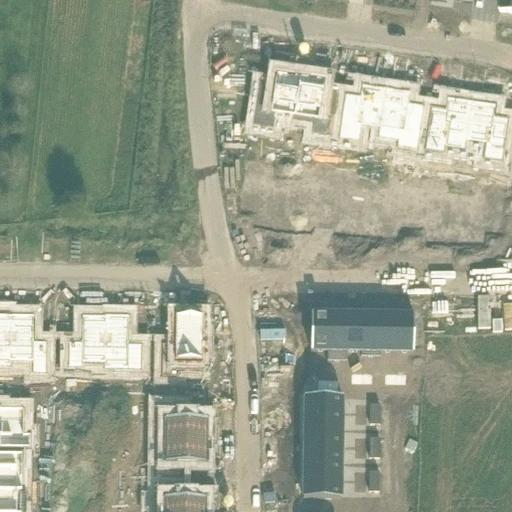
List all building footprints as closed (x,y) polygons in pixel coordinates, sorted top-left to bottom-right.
[(511,0),(501,0),(501,3),(500,14),(510,15),(511,15),(511,0)] [(259,85),(252,129),(273,132),(275,116),(293,119),(294,119),(300,78),(275,75),(273,87),(259,85)] [(293,119),(292,123),(313,126),(311,137),(331,140),(337,96),(323,94),(325,82),(300,78),(294,119),(293,119)] [(344,97),(338,141),(358,144),(360,129),(378,131),(379,131),(385,91),(361,87),(359,99),(344,97)] [(378,131),(377,141),(397,144),(396,150),(416,153),(423,109),(408,107),(410,94),(385,91),(379,131),(378,131)] [(423,153),(423,154),(444,157),(444,151),(464,153),(466,144),(465,144),(471,103),(446,100),(444,112),(430,110),(423,153)] [(471,103),(465,144),(466,144),(484,147),(482,162),(502,165),(508,121),(494,119),(496,107),(471,103)] [(248,167),(245,211),(259,212),(258,225),(283,227),(287,181),(286,181),(268,180),(268,168),(248,167)] [(287,181),(283,227),(308,229),(309,216),(324,217),(328,168),(327,168),(307,167),(306,178),(286,176),(286,181),(287,181)] [(334,174),(331,218),(345,219),(344,232),(369,234),(372,193),(371,193),(353,191),(355,175),(335,174),(334,174)] [(372,193),(369,234),(394,236),(395,223),(410,225),(414,175),(413,175),(393,174),(392,190),(372,188),(371,193),(372,193)] [(420,181),(417,225),(431,226),(430,239),(455,241),(459,200),(460,200),(460,195),(440,193),(441,182),(421,181),(420,181)] [(459,200),(455,241),(480,243),(481,230),(496,232),(499,187),(479,186),(478,201),(460,200),(459,200)] [(0,369),(10,370),(10,365),(9,365),(10,317),(7,317),(7,314),(0,313),(0,369)] [(310,316),(310,354),(326,354),(328,354),(328,316),(310,316)] [(326,354),(326,364),(345,364),(345,354),(344,354),(345,316),(328,316),(328,354),(326,354)] [(345,316),(344,354),(345,354),(360,354),(361,354),(362,316),(345,316)] [(360,354),(360,359),(379,359),(379,355),(378,355),(379,316),(362,316),(361,354),(360,354)] [(379,316),(378,355),(379,355),(395,355),(395,317),(379,316)] [(10,317),(9,365),(10,365),(31,365),(31,376),(46,376),(46,344),(33,344),(34,317),(10,317)] [(103,366),(103,372),(140,373),(141,347),(128,347),(128,317),(104,317),(104,318),(105,318),(104,366),(103,366)] [(395,317),(395,355),(413,355),(413,317),(395,317)] [(428,317),(428,356),(429,356),(445,356),(446,318),(430,317),(428,317)] [(68,345),(67,370),(81,371),(82,366),(103,366),(104,366),(105,318),(104,318),(81,318),(80,345),(68,345)] [(161,347),(161,379),(175,379),(175,373),(201,373),(201,350),(204,350),(204,334),(202,333),(202,318),(175,318),(174,347),(161,347)] [(446,318),(445,356),(462,356),(463,318),(446,318)] [(463,318),(462,356),(479,356),(479,318),(463,318)] [(479,318),(479,356),(496,356),(496,318),(479,318)] [(511,318),(496,318),(496,356),(511,356),(511,318)] [(351,375),(351,385),(361,385),(361,375),(351,375)] [(361,375),(361,385),(371,386),(371,376),(361,375)] [(437,375),(437,387),(445,387),(445,375),(437,375)] [(445,375),(445,387),(453,387),(453,375),(445,375)] [(384,376),(384,386),(394,386),(395,376),(384,376)] [(395,376),(394,386),(405,386),(405,376),(395,376)] [(471,376),(471,388),(479,388),(479,376),(471,376)] [(479,376),(479,388),(487,388),(487,376),(479,376)] [(317,381),(317,391),(327,391),(327,381),(317,381)] [(327,381),(327,391),(337,391),(337,381),(327,381)] [(303,398),(303,416),(342,416),(342,399),(303,398)] [(511,402),(493,402),(493,404),(493,420),(511,420),(511,402)] [(0,449),(30,450),(30,436),(24,436),(24,410),(0,410),(0,407),(0,406),(0,449)] [(369,407),(369,417),(379,417),(379,407),(369,407)] [(155,408),(155,443),(205,444),(205,441),(208,441),(208,425),(206,425),(206,421),(181,421),(181,408),(155,408)] [(459,412),(459,419),(471,420),(471,412),(459,412)] [(303,416),(303,433),(341,433),(342,416),(303,416)] [(369,417),(369,427),(379,427),(379,417),(369,417)] [(459,419),(459,427),(471,428),(471,420),(459,419)] [(511,420),(493,420),(493,437),(511,436),(511,420)] [(303,433),(303,450),(341,450),(341,433),(303,433)] [(511,436),(493,437),(492,453),(511,453),(511,436)] [(369,440),(368,450),(378,451),(379,440),(369,440)] [(155,443),(155,479),(180,479),(181,466),(205,466),(205,444),(155,443)] [(459,445),(459,453),(471,453),(471,445),(459,445)] [(303,450),(303,467),(341,467),(341,450),(303,450)] [(368,450),(368,461),(378,461),(378,451),(368,450)] [(0,490),(17,491),(17,492),(22,492),(22,454),(0,453),(0,490)] [(459,453),(459,461),(471,461),(471,453),(459,453)] [(511,453),(492,453),(492,470),(511,470),(511,453)] [(303,467),(302,484),(341,485),(341,467),(303,467)] [(511,470),(492,470),(492,487),(511,487),(511,470)] [(368,474),(368,484),(378,484),(378,474),(368,474)] [(458,479),(458,487),(470,487),(470,479),(458,479)] [(302,484),(302,501),(340,502),(341,485),(302,484)] [(368,484),(368,494),(378,494),(378,484),(368,484)] [(154,511),(204,511),(205,500),(180,500),(180,487),(154,487),(154,511)] [(458,487),(458,495),(470,495),(470,487),(458,487)] [(491,503),(491,505),(511,505),(511,487),(492,487),(492,503),(491,503)] [(0,511),(16,511),(17,502),(17,492),(17,491),(0,490),(0,511)]
